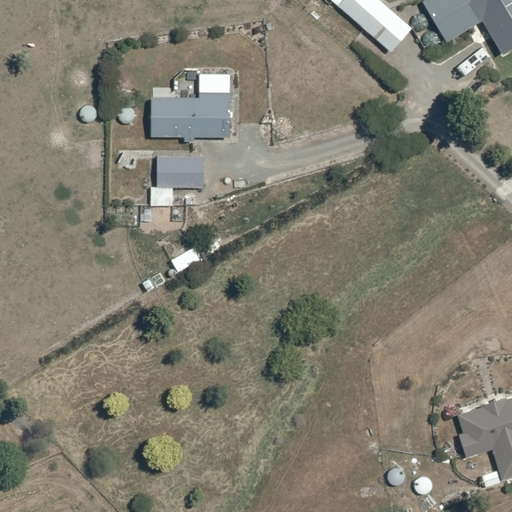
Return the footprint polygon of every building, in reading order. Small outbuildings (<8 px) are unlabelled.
[(331,0),(391,52),(411,29),(378,0),(331,0)] [(511,3),(511,0),(422,0),(423,0),(446,41),(511,3)] [(227,137),(228,98),(152,97),(151,136),(227,137)] [(205,157),(156,155),(155,187),(149,186),(148,206),(173,207),(174,189),(204,191),(205,157)] [(480,475),(484,490),(501,485),(500,480),(511,476),(511,396),(457,413),(464,436),(460,437),(466,458),(492,450),(498,470),(480,475)]
